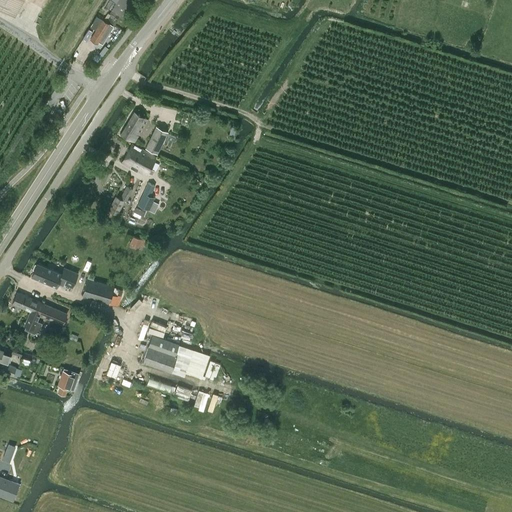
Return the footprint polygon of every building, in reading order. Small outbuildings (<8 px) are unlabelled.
[(0,0),(0,6),(15,15),(23,0),(0,0)] [(111,0),(116,3),(112,10),(121,17),(133,1),(131,0),(111,0)] [(95,30),(102,19),(96,16),(90,26),(95,30)] [(102,19),(91,39),(98,43),(99,42),(102,44),(114,26),(110,24),(102,19)] [(134,142),(147,119),(134,112),(121,134),(134,142)] [(168,132),(156,126),(145,148),(158,154),(168,132)] [(122,162),(131,167),(146,176),(148,172),(151,174),(154,170),(151,168),(156,158),(141,149),(132,144),(122,162)] [(148,183),(143,193),(138,204),(155,212),(158,208),(152,205),(155,199),(149,196),(154,186),(148,183)] [(126,185),(120,197),(115,195),(108,210),(117,214),(124,200),(126,201),(133,188),(126,185)] [(132,236),(130,244),(139,247),(140,245),(143,246),(145,240),(132,236)] [(45,273),(47,267),(38,263),(37,265),(36,264),(33,269),(35,270),(32,276),(44,281),(47,274),(45,273)] [(73,287),(78,273),(64,267),(62,273),(47,267),(45,273),(47,274),(44,281),(45,281),(46,283),(48,284),(49,283),(57,286),(59,282),(64,284),(64,283),(73,287)] [(109,303),(113,288),(114,286),(87,278),(82,295),(102,301),(109,303)] [(113,288),(109,303),(118,306),(123,290),(113,288)] [(63,325),(62,325),(67,313),(44,303),(17,292),(12,304),(30,311),(24,325),(26,326),(24,330),(34,334),(39,332),(42,323),(37,321),(39,315),(53,321),(49,331),(59,335),(63,325)] [(148,346),(143,361),(171,371),(176,356),(148,346)] [(8,361),(10,354),(2,351),(3,349),(0,348),(0,358),(8,361)] [(30,359),(22,357),(20,365),(28,367),(30,359)] [(5,363),(2,371),(13,375),(16,367),(5,363)] [(60,385),(57,392),(65,395),(67,388),(69,389),(74,390),(80,373),(75,371),(64,367),(58,385),(60,385)] [(191,389),(148,376),(146,385),(189,398),(191,389)] [(7,451),(0,454),(0,462),(10,458),(7,451)] [(0,479),(0,497),(11,501),(17,485),(0,479)]
